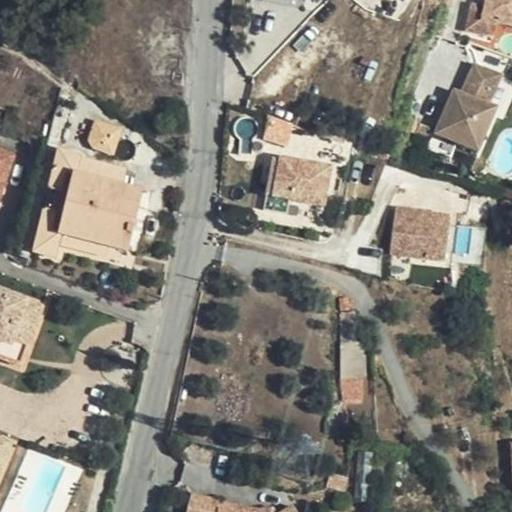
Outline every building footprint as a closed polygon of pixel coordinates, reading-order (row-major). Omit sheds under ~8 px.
[(381,0),(354,0),(353,1),(373,23),(389,8),(381,0)] [(381,0),(389,8),(398,0),(381,0)] [(511,0),(492,0),(486,25),(483,38),(496,42),(511,45),(511,0)] [(483,38),(486,25),(471,21),(464,48),(493,55),(496,42),(483,38)] [(451,109),(430,149),(451,160),(469,170),(490,130),(481,125),(497,95),(470,81),(454,111),(451,109)] [(57,123),(65,92),(48,88),(40,118),(57,123)] [(269,117),(265,141),(290,145),(294,121),(269,117)] [(142,191),(125,186),(78,175),(82,158),(83,154),(62,149),(51,188),(68,192),(63,213),(46,208),(35,251),(57,256),(59,248),(62,236),(109,246),(127,249),(142,191)] [(451,160),(430,149),(423,162),(444,173),(451,160)] [(78,175),(125,186),(129,170),(82,158),(78,175)] [(309,204),(316,167),(280,159),(273,197),(309,204)] [(68,192),(51,188),(46,208),(63,213),(68,192)] [(427,214),(390,210),(385,255),(440,262),(444,224),(426,222),(427,214)] [(445,216),(427,214),(426,222),(444,224),(445,216)] [(454,260),(482,264),(488,226),(459,222),(454,260)] [(106,259),(109,246),(62,236),(59,248),(106,259)] [(0,356),(25,365),(34,344),(52,351),(62,326),(0,303),(0,356)] [(340,310),(341,378),(360,378),(359,310),(340,310)] [(0,356),(0,372),(40,387),(52,351),(34,344),(25,365),(0,356)] [(360,378),(341,378),(341,400),(360,401),(360,378)] [(279,511),(276,504),(264,509),(194,497),(191,511),(279,511)]
